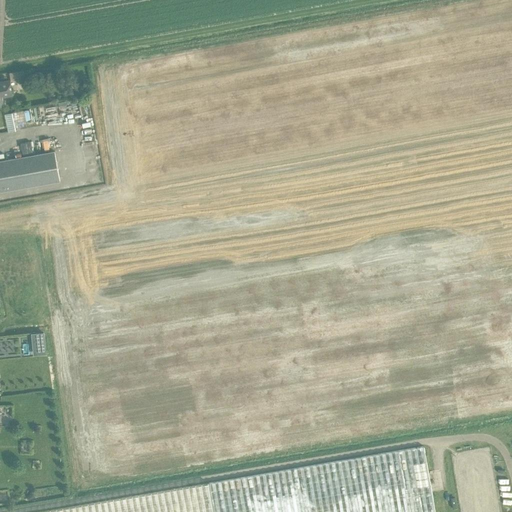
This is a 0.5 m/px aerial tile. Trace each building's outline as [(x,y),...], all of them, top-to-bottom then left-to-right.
[(23,70),(10,72),(11,80),(25,78),(23,70)] [(12,94),(10,84),(9,81),(0,82),(0,105),(3,105),(2,96),(12,94)] [(0,190),(60,180),(54,150),(0,160),(0,190)] [(43,333),(32,334),(33,350),(45,349),(43,333)] [(434,511),(423,446),(208,483),(212,511),(434,511)] [(100,501),(35,511),(212,511),(208,483),(100,501)]
